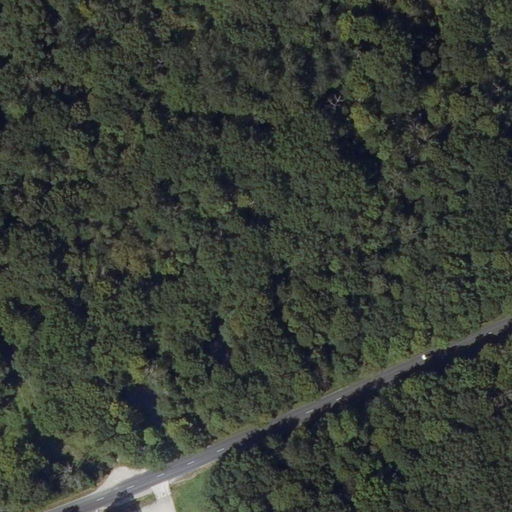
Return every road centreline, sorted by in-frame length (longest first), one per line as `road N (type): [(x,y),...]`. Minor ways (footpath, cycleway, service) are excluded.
road 1 (secondary): [(67,511),(511,333)]
road 2 (track): [(135,487),(0,440)]
road 3 (track): [(0,330),(46,456)]
